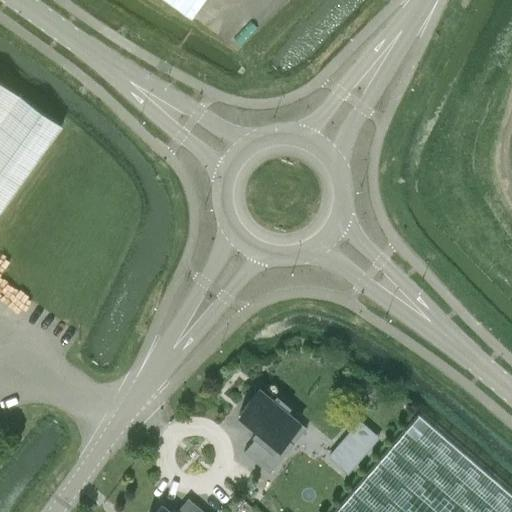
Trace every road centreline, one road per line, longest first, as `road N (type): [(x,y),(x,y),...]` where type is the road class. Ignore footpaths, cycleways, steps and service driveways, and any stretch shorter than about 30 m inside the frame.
road 1 (tertiary): [(260,141),(104,65)]
road 2 (tertiary): [(104,65),(223,186)]
road 3 (unclassified): [(58,511),(154,372)]
road 4 (unclassified): [(339,172),(354,125),(409,20)]
road 5 (unclassified): [(409,20),(291,137)]
road 6 (unclassified): [(154,372),(268,257)]
road 7 (unclassified): [(231,231),(154,372)]
road 8 (tertiary): [(309,252),(334,259),(443,332)]
road 9 (tertiary): [(443,332),(342,213)]
